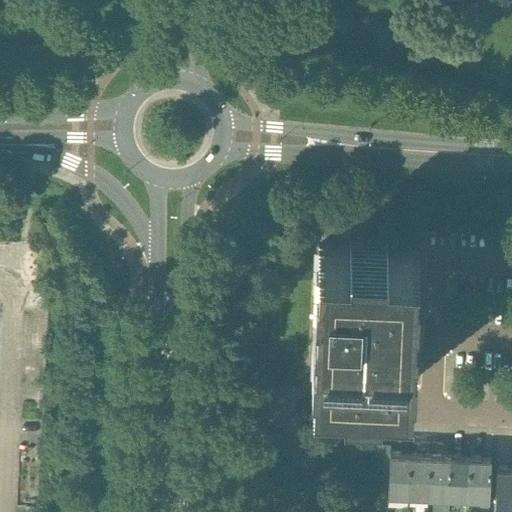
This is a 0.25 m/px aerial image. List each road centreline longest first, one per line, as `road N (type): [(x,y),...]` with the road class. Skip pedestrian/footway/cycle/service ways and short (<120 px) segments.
road 1 (tertiary): [(174,511),(185,178)]
road 2 (residential): [(511,416),(430,413),(435,264),(511,267)]
road 3 (tertiary): [(160,246),(145,511)]
road 4 (tertiary): [(0,143),(89,168),(160,246)]
road 5 (tertiary): [(362,146),(511,154)]
road 6 (tertiary): [(362,146),(221,117)]
road 7 (tertiary): [(219,149),(362,146)]
road 8 (tertiary): [(126,115),(0,118)]
road 9 (tertiary): [(0,143),(124,136)]
